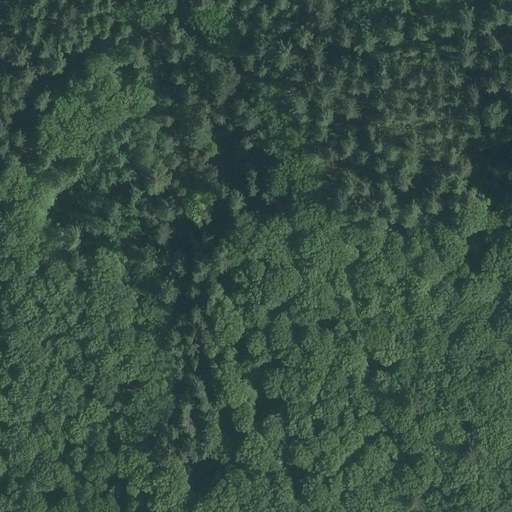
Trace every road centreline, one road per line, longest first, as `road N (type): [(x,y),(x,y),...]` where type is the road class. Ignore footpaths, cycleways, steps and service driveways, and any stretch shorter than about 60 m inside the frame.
road 1 (track): [(421,464),(346,216),(287,108),(198,0)]
road 2 (track): [(170,511),(131,409),(0,267)]
road 3 (track): [(143,0),(45,114),(0,192)]
road 4 (track): [(421,464),(471,423),(511,326)]
